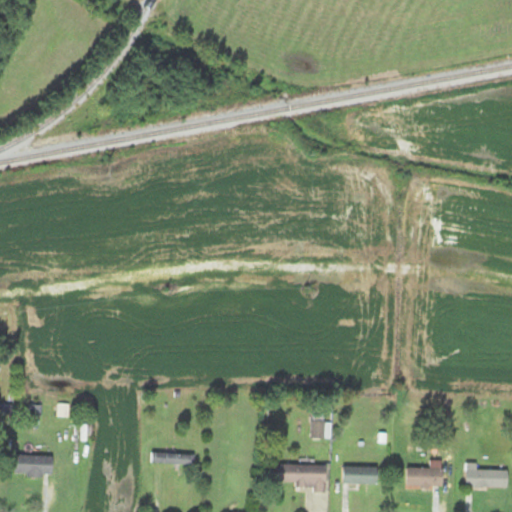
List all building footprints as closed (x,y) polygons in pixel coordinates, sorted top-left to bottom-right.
[(320,423),(310,423),(310,437),(320,437),(320,423)] [(149,463),(191,464),(191,454),(149,453),(149,463)] [(50,455),(13,455),(13,475),(50,475),(50,455)] [(464,486),(506,486),(506,470),(474,470),(474,463),(464,463),(464,486)] [(324,465),(268,464),(268,483),(297,483),(296,490),(323,491),(324,465)] [(376,483),(376,466),(341,466),(341,483),(376,483)] [(405,486),(440,486),(440,467),(405,467),(405,486)]
